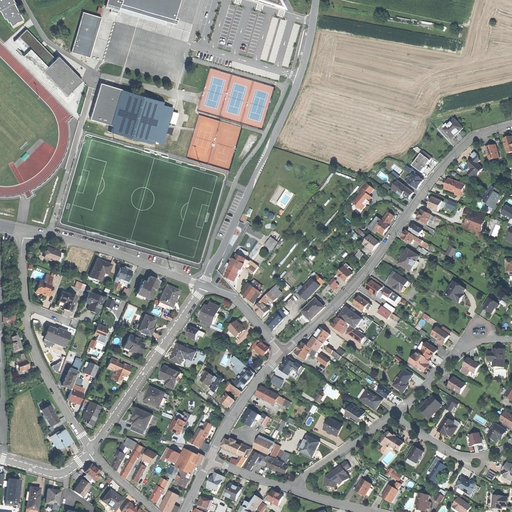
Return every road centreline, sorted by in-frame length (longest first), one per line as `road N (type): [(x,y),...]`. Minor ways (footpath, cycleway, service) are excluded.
road 1 (residential): [(511,124),(465,141),(363,274),(283,353)]
road 2 (residential): [(202,285),(295,85),(315,0)]
road 3 (residential): [(91,451),(202,285)]
road 4 (residential): [(202,285),(26,232)]
road 5 (residential): [(91,451),(44,372),(24,306)]
road 6 (residential): [(394,413),(463,346),(511,340)]
road 7 (residential): [(511,448),(463,457),(394,413)]
road 8 (residential): [(283,353),(239,405),(209,458)]
road 9 (residential): [(296,490),(310,469),(394,413)]
